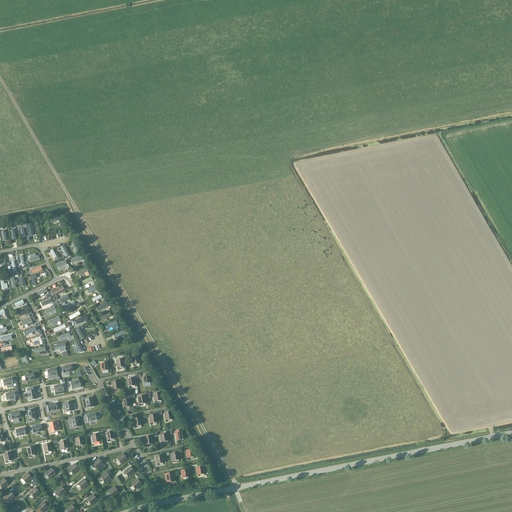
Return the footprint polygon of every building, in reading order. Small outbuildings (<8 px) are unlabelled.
[(74,241),(70,244),(75,252),(79,250),(74,241)] [(63,246),(60,247),(65,257),(68,256),(63,246)] [(36,251),(28,254),(30,260),(38,257),(36,251)] [(32,268),(33,272),(44,269),(42,264),(32,268)] [(55,294),(66,289),(64,285),(53,290),(55,294)] [(17,306),(26,302),(23,298),(15,301),(17,306)] [(76,301),(65,306),(67,309),(77,305),(76,301)] [(99,310),(110,306),(108,302),(98,306),(99,310)] [(19,312),(21,316),(30,312),(28,308),(19,312)] [(82,314),(80,309),(69,314),(72,319),(82,314)] [(57,331),(67,327),(66,323),(55,327),(57,331)] [(81,337),(85,335),(81,327),(77,329),(81,337)] [(114,332),(116,337),(128,333),(126,328),(114,332)] [(0,338),(2,343),(13,339),(11,334),(0,337),(0,338)] [(33,338),(35,344),(44,341),(42,335),(33,338)] [(3,366),(19,363),(18,355),(0,358),(0,361),(3,362),(3,366)] [(61,367),(63,374),(64,376),(69,375),(69,373),(72,372),(70,365),(61,367)] [(56,368),(47,370),(48,379),(57,377),(56,368)] [(25,375),(24,375),(25,381),(34,379),(33,373),(25,375)] [(2,380),(3,387),(4,387),(4,386),(6,386),(7,389),(13,387),(12,385),(11,378),(2,380)] [(70,383),(71,389),(80,387),(80,388),(79,381),(78,381),(78,378),(71,380),(72,383),(70,383)] [(135,387),(133,378),(127,379),(128,388),(129,388),(128,387),(134,385),(135,387)] [(119,390),(118,381),(111,382),(113,391),(113,390),(119,389),(119,390)] [(62,384),(53,386),(54,393),(58,392),(58,395),(64,393),(63,391),(62,384)] [(33,389),(24,391),(26,397),(28,396),(28,398),(29,398),(29,399),(37,398),(36,394),(35,395),(33,389)] [(5,394),(6,401),(6,400),(9,400),(9,402),(15,401),(15,399),(14,392),(13,392),(5,394)] [(85,399),(82,400),(83,405),(86,405),(87,408),(93,407),(91,398),(85,399)] [(130,408),(128,399),(122,400),(123,409),(124,409),(123,407),(129,406),(130,408)] [(64,403),(61,404),(63,410),(65,409),(66,412),(72,411),(70,402),(64,403)] [(47,405),(48,412),(57,410),(56,404),(55,404),(47,406),(47,405)] [(33,409),(27,411),(29,420),(35,418),(33,409)] [(19,412),(10,414),(11,420),(20,418),(19,412)] [(172,421),(171,412),(164,413),(166,422),(166,420),(172,419),(172,421)] [(86,416),(83,416),(84,422),(87,422),(96,420),(95,414),(86,416),(86,415),(86,416)] [(157,424),(155,415),(149,416),(150,425),(151,425),(150,423),(156,422),(156,424),(157,424)] [(71,419),(68,419),(69,425),(72,425),(73,428),(79,427),(77,418),(71,419)] [(141,427),(140,418),(133,419),(135,428),(135,426),(141,425),(141,427)] [(55,422),(49,423),(49,424),(51,432),(50,432),(57,431),(60,430),(58,422),(55,422)] [(41,425),(32,427),(33,433),(42,431),(41,425)] [(15,430),(16,437),(16,436),(25,435),(24,428),(23,428),(15,430)] [(183,441),(181,430),(175,432),(177,442),(177,440),(183,439),(183,441)] [(108,442),(107,440),(113,439),(113,440),(114,440),(112,431),(105,433),(107,442),(108,442)] [(168,443),(166,433),(160,435),(161,444),(161,442),(167,441),(167,443),(168,443)] [(93,445),(93,443),(99,442),(99,443),(100,443),(98,434),(91,435),(93,445)] [(152,446),(151,436),(144,438),(146,447),(146,445),(152,444),(152,446)] [(77,448),(77,446),(83,445),(83,447),(82,437),(75,439),(77,448)] [(61,451),(61,449),(67,448),(67,450),(66,441),(59,442),(61,451)] [(45,454),(45,453),(51,451),(51,453),(49,444),(43,445),(45,454)] [(29,457),(28,456),(34,455),(35,456),(33,447),(27,448),(29,458),(29,457)] [(187,458),(193,457),(194,459),(194,458),(192,449),(186,450),(187,460),(188,460),(187,458)] [(172,461),(178,460),(178,462),(179,461),(177,452),(171,453),(172,463),(173,463),(172,461)] [(6,463),(5,461),(11,460),(12,462),(10,453),(4,454),(5,463),(6,463)] [(115,460),(117,459),(120,464),(119,465),(126,459),(122,454),(115,460)] [(163,465),(162,455),(155,457),(157,466),(157,464),(163,463),(163,465)] [(91,465),(93,464),(96,469),(95,470),(102,464),(98,459),(91,465)] [(67,470),(68,469),(72,474),(71,475),(78,469),(74,464),(67,470)] [(197,475),(203,474),(204,476),(202,466),(196,468),(197,477),(198,477),(197,475)] [(123,473),(124,472),(128,477),(126,478),(127,478),(134,472),(130,467),(122,473),(123,473)] [(44,475),(45,474),(49,478),(47,479),(48,480),(55,474),(51,469),(44,474),(44,475)] [(182,478),(188,477),(189,479),(187,470),(181,471),(182,480),(183,480),(182,478)] [(20,480),(22,479),(26,483),(24,484),(31,478),(27,473),(20,480)] [(99,479),(100,478),(104,483),(103,484),(110,478),(106,473),(99,479)] [(173,483),(172,473),(165,474),(167,484),(167,482),(173,481),(173,483)] [(76,486),(78,485),(81,489),(80,490),(80,491),(87,485),(83,480),(76,485),(76,486)] [(130,486),(131,484),(135,489),(133,490),(133,491),(141,485),(137,480),(129,485),(130,486)] [(54,493),(55,492),(59,497),(58,498),(65,492),(61,487),(54,492),(54,493)] [(107,493),(108,492),(112,497),(111,498),(118,493),(114,487),(107,493)] [(28,494),(30,493),(34,498),(32,499),(39,493),(35,488),(28,494)] [(3,498),(4,497),(8,502),(7,503),(14,497),(10,492),(3,498)] [(85,501),(87,500),(90,505),(89,506),(97,500),(93,495),(85,501)] [(36,509),(37,508),(41,511),(42,511),(47,507),(43,502),(36,509)]
